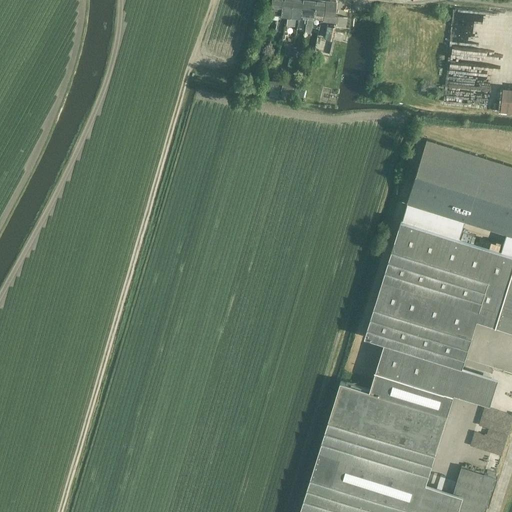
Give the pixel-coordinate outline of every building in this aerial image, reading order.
[(270,0),(269,9),(269,13),(270,13),(269,18),(278,19),(278,16),(279,16),(280,0),(270,0)] [(291,0),(280,0),(279,16),(280,16),(280,14),(289,16),(291,0)] [(286,18),(285,24),(290,25),(291,21),(293,22),(294,16),(300,17),(302,0),(291,0),(289,16),(290,16),(290,18),(286,18)] [(314,0),(304,0),(302,18),(307,19),(306,23),(305,23),(304,30),(310,31),(313,19),(312,19),(313,18),(314,0)] [(324,15),(324,14),(325,0),(314,0),(313,18),(323,19),(323,15),(324,15)] [(325,0),(324,14),(324,15),(328,15),(328,19),(333,20),(334,16),(335,0),(333,0),(325,0)] [(261,18),(253,48),(258,49),(266,20),(261,18)] [(331,38),(334,25),(326,24),(323,37),(331,38)] [(257,68),(260,55),(251,53),(248,66),(257,68)] [(275,66),(268,96),(277,98),(282,80),(277,78),(279,67),(275,66)] [(268,90),(270,81),(263,79),(261,88),(268,90)] [(292,93),(294,81),(283,79),(280,90),(292,93)] [(303,97),(305,89),(295,87),(293,95),(303,97)] [(511,88),(503,87),(501,110),(511,111),(511,88)] [(321,90),(319,98),(334,101),(336,94),(321,90)] [(511,234),(511,164),(427,138),(407,203),(511,234)] [(426,511),(427,511),(417,508),(447,414),(389,396),(395,376),(443,391),(452,362),(462,365),(471,335),(461,332),(467,314),(511,327),(511,253),(401,219),(365,335),(384,342),(370,388),(342,380),(300,511),(426,511)] [(484,511),(487,505),(489,506),(498,477),(496,476),(502,456),(504,456),(511,430),(511,374),(492,368),(468,445),(490,452),(484,473),(461,466),(453,491),(463,494),(457,511),(484,511)]
